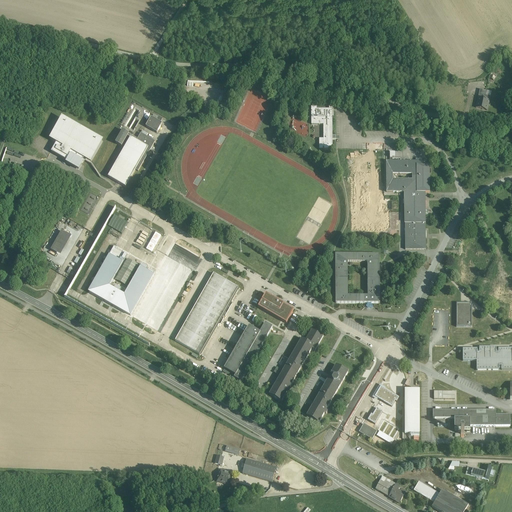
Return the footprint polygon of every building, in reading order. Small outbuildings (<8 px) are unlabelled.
[(490,93),(479,91),(476,103),(487,106),(490,93)] [(332,111),(316,111),(316,109),(311,110),(311,126),(324,125),(324,140),(319,140),(319,150),(332,150),(332,111)] [(162,124),(151,117),(146,127),(156,133),(162,124)] [(102,142),(63,119),(51,139),(57,142),(52,152),(68,161),(67,163),(79,169),(85,158),(91,161),(102,142)] [(123,131),(116,143),(121,147),(129,134),(123,131)] [(155,142),(141,134),(136,141),(148,148),(136,170),(138,171),(155,142)] [(130,138),(108,177),(126,188),(136,170),(148,148),(136,141),(130,138)] [(404,193),(404,224),(405,224),(425,223),(425,193),(416,193),(416,166),(425,166),(425,162),(386,162),(386,193),(404,193)] [(429,192),(429,165),(425,166),(416,166),(416,193),(425,193),(429,192)] [(369,183),(354,184),(354,217),(369,217),(369,183)] [(425,223),(405,224),(405,250),(425,249),(425,223)] [(72,237),(62,231),(51,250),(61,256),(72,237)] [(162,237),(156,233),(146,249),(152,253),(162,237)] [(176,244),(134,318),(156,330),(198,257),(176,244)] [(476,245),(463,245),(464,283),(477,283),(476,245)] [(380,255),(335,256),(336,305),(369,304),(380,304),(380,255)] [(88,293),(130,317),(154,277),(141,270),(125,298),(109,288),(123,264),(110,256),(88,293)] [(139,266),(127,260),(116,282),(127,288),(139,266)] [(214,274),(176,342),(198,355),(237,287),(214,274)] [(511,288),(487,288),(487,298),(511,298),(511,318),(511,317),(511,288)] [(266,294),(258,308),(286,324),(294,311),(266,294)] [(472,304),(456,304),(457,327),(472,327),(472,304)] [(447,346),(446,308),(435,309),(435,327),(429,327),(429,337),(435,337),(436,346),(447,346)] [(259,332),(249,326),(223,371),(227,374),(229,372),(235,375),(233,378),(241,382),(272,327),(265,323),(259,332)] [(301,338),(269,395),(281,402),(287,392),(288,393),(291,388),(290,388),(312,349),(315,351),(324,336),(312,329),(305,340),(301,338)] [(511,350),(500,350),(500,355),(496,355),(496,349),(480,350),(480,355),(477,355),(477,351),(462,351),(462,362),(478,362),(478,372),(499,371),(499,367),(502,367),(502,372),(511,372),(511,350)] [(336,365),(306,416),(318,423),(324,413),(326,414),(328,410),(327,409),(348,372),(336,365)] [(420,390),(405,390),(405,435),(420,435),(420,390)] [(496,415),(495,410),(432,411),(433,419),(454,418),(470,418),(470,426),(496,426),(496,415)] [(510,415),(496,415),(496,426),(510,426),(510,415)] [(470,418),(454,418),(454,430),(470,429),(470,426),(470,418)] [(382,422),(378,429),(383,431),(376,443),(380,446),(381,445),(384,439),(387,434),(391,427),(382,422)] [(377,431),(365,424),(360,433),(372,439),(375,435),(377,431)] [(223,458),(217,457),(215,464),(221,466),(223,458)] [(276,468),(248,460),(243,475),(271,483),(276,468)] [(491,469),(485,467),(484,472),(483,474),(489,476),(491,469)] [(484,472),(475,470),(473,476),(481,479),(482,474),(483,474),(484,472)] [(233,474),(221,471),(218,480),(223,481),(223,483),(230,485),(233,474)] [(396,485),(383,477),(382,477),(376,489),(382,493),(389,497),(396,485)] [(440,495),(419,482),(414,491),(435,503),(440,495)] [(400,486),(396,484),(396,485),(389,497),(397,502),(397,501),(400,502),(406,492),(399,489),(400,486)] [(464,511),(468,506),(442,490),(440,495),(435,503),(432,508),(439,511),(464,511)]
